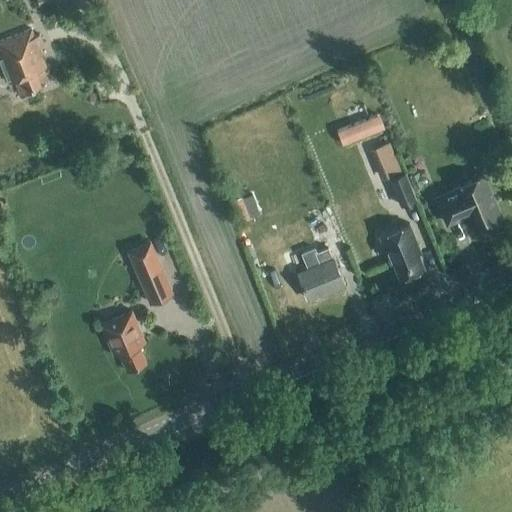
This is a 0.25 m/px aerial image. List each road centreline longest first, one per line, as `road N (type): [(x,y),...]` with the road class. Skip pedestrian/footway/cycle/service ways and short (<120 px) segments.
road 1 (tertiary): [(0,496),(511,272)]
road 2 (unclassified): [(174,511),(511,367)]
